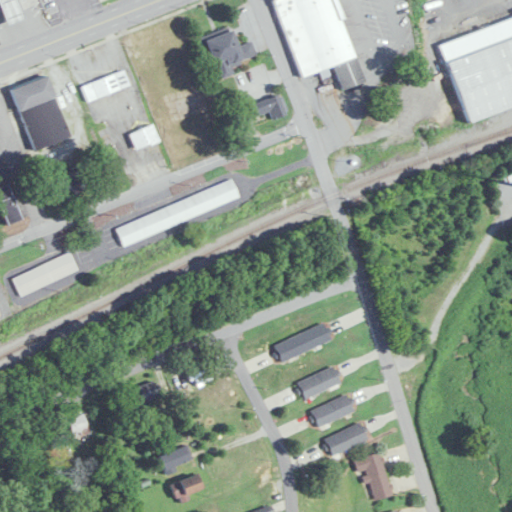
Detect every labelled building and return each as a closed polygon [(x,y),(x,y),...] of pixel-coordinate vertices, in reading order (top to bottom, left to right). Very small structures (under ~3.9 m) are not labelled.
[(0,0),(0,7),(9,26),(25,18),(16,0),(0,0)] [(363,83),(336,0),(285,0),(276,3),(300,76),(316,71),(333,66),(341,90),(363,83)] [(464,120),(511,104),(511,17),(439,41),(464,120)] [(206,39),(218,79),(233,75),(230,65),(256,57),(252,42),(237,46),(232,31),(206,39)] [(81,86),(87,102),(129,88),(124,71),(81,86)] [(69,138),(47,76),(11,89),(33,151),(69,138)] [(254,117),(270,113),(272,119),(285,116),(281,96),(250,103),(254,117)] [(159,142),(152,125),(129,134),(136,151),(159,142)] [(82,195),(82,170),(55,170),(55,195),(82,195)] [(511,173),(498,174),(499,227),(511,226),(511,173)] [(115,227),(122,245),(239,200),(232,182),(115,227)] [(0,187),(0,208),(5,226),(20,222),(10,185),(0,187)] [(12,278),(20,296),(78,270),(70,253),(12,278)] [(304,399),(340,383),(332,366),(296,383),(304,399)] [(133,389),(139,405),(159,398),(154,381),(133,389)] [(353,411),(346,394),(310,410),(317,427),(353,411)] [(74,438),(89,433),(82,411),(67,416),(74,438)] [(323,439),(330,455),(366,439),(359,422),(323,439)] [(194,463),(188,446),(158,456),(164,473),(194,463)] [(364,470),(372,500),(391,495),(380,452),(354,459),(357,472),(364,470)] [(189,499),(188,496),(203,487),(195,473),(170,487),(180,504),(189,499)]
